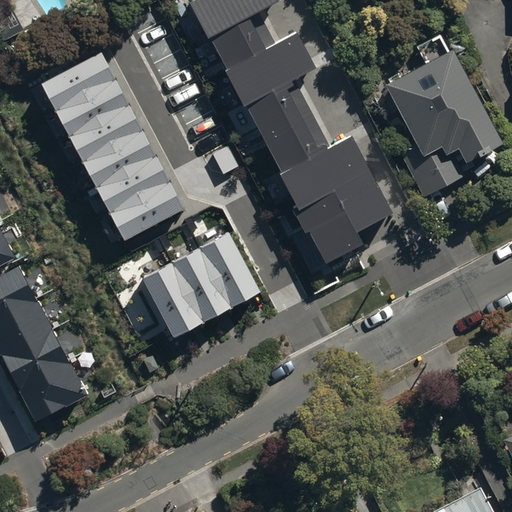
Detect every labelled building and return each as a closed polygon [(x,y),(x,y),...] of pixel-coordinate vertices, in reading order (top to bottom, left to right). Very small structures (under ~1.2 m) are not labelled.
[(194,0),(189,3),(327,264),(366,243),(360,231),(394,213),(352,134),(329,146),(293,79),(315,68),(296,32),(274,44),(258,13),(280,1),(278,0),(194,0)] [(383,74),(417,146),(400,154),(419,193),(463,171),(455,153),(498,132),(452,39),(445,43),(438,29),(414,40),(422,55),(383,74)] [(42,85),(125,241),(185,209),(102,53),(42,85)] [(0,231),(0,348),(35,414),(83,389),(0,231)] [(229,234),(143,278),(174,337),(260,292),(229,234)] [(493,511),(480,485),(427,511),(493,511)]
